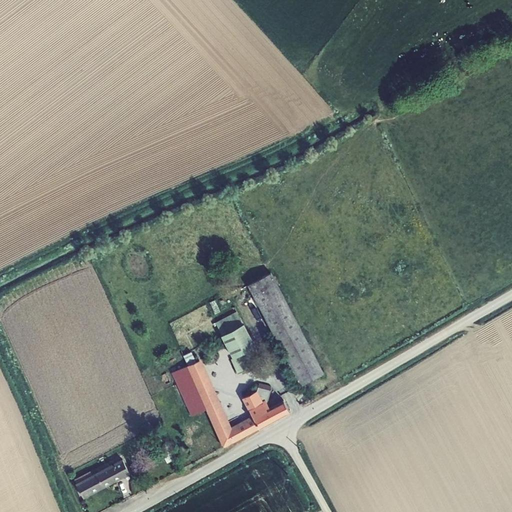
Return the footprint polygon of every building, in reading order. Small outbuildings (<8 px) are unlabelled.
[(272,272),(248,284),(301,385),(324,373),(272,272)] [(216,322),(222,334),(243,323),(236,311),(216,322)] [(255,346),(244,323),(243,323),(222,334),(221,334),(233,357),(255,346)] [(230,358),(238,373),(263,361),(255,346),(233,357),(230,358)] [(183,355),(188,365),(196,361),(191,351),(183,355)] [(206,409),(223,448),(290,412),(284,400),(270,408),(267,409),(263,401),(263,400),(257,389),(242,397),(252,416),(241,421),(238,416),(229,421),(201,359),(196,361),(188,365),(187,365),(206,409)] [(191,416),(206,409),(187,365),(172,372),(191,416)] [(259,383),(257,389),(263,400),(266,401),(268,401),(271,388),(270,388),(271,386),(259,383)] [(176,459),(170,448),(162,452),(168,463),(176,459)] [(84,498),(131,473),(122,457),(93,474),(78,482),(76,483),(84,498)] [(76,478),(78,482),(93,474),(91,470),(76,478)]
